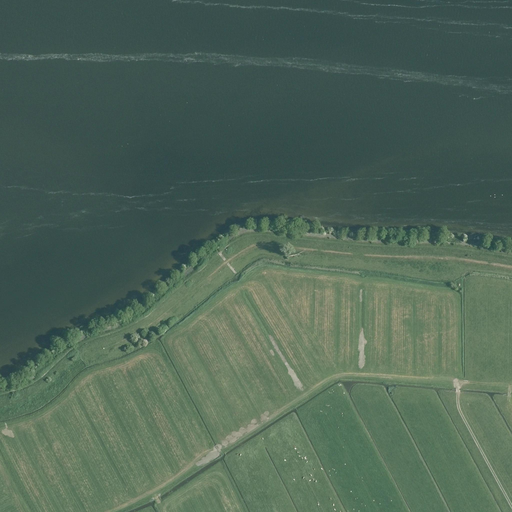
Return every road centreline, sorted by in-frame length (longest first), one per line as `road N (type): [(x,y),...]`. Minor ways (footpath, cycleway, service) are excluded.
road 1 (track): [(285,246),(511,267)]
road 2 (track): [(511,507),(463,420),(457,388)]
